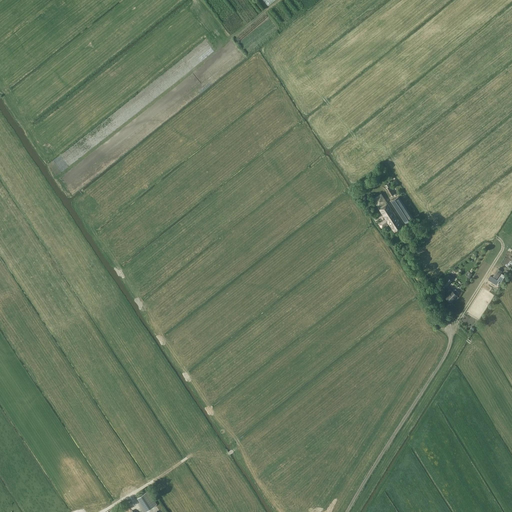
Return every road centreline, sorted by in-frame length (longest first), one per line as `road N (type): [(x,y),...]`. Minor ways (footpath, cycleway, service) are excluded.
road 1 (track): [(346,511),(449,344),(447,318),(406,257),(407,228)]
road 2 (track): [(436,239),(299,56),(357,0)]
road 3 (track): [(130,495),(190,455),(241,446)]
